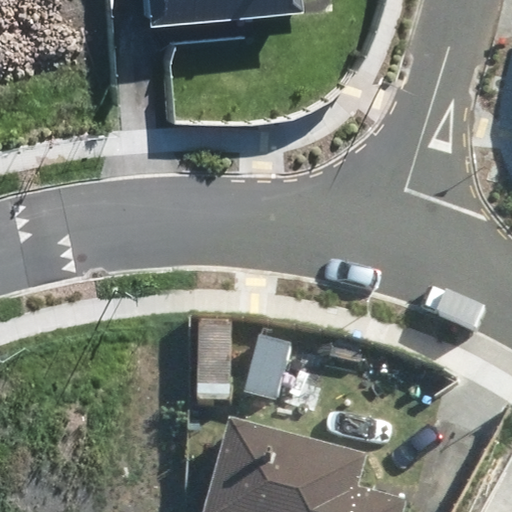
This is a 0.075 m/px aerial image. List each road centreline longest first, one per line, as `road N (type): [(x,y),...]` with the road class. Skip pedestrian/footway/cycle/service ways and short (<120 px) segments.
road 1 (residential): [(0,248),(158,220),(286,220),(398,244)]
road 2 (residential): [(398,244),(469,0)]
road 3 (residential): [(398,244),(511,293)]
